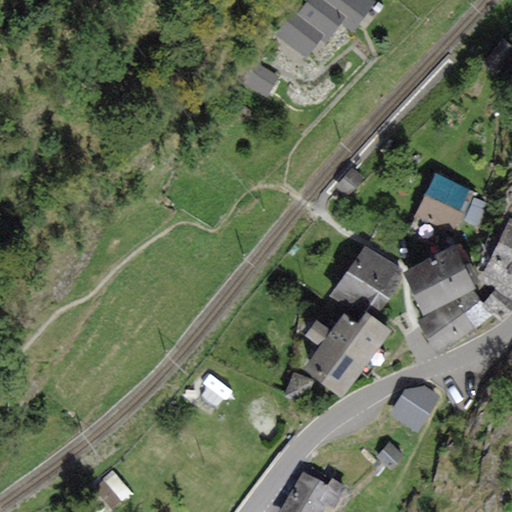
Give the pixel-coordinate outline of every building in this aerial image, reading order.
[(284,33),(305,49),(320,30),(325,34),(340,15),(353,24),(370,2),(368,0),(309,0),(298,14),(284,33)] [(354,172),(343,185),(350,192),(362,179),(354,172)] [(467,190),(438,177),(422,215),(452,227),(467,190)] [(511,224),(487,274),(508,285),(511,277),(511,224)] [(400,275),(368,250),(337,291),(369,316),(400,275)] [(472,287),(453,250),(408,273),(426,310),(472,287)] [(487,316),(473,292),(424,320),(438,345),(487,316)] [(270,317),(267,339),(286,341),(288,319),(270,317)] [(384,332),(369,321),(361,331),(344,318),(333,332),(318,321),(308,335),(323,347),(309,366),(341,390),(384,332)] [(220,398),(231,378),(209,367),(198,387),(220,398)] [(309,378),(293,369),(283,386),(300,395),(309,378)] [(437,396),(427,389),(409,390),(395,411),(416,425),(437,396)] [(332,480),(328,488),(306,476),(285,511),(320,511),(327,501),(332,504),(342,486),(332,480)]
